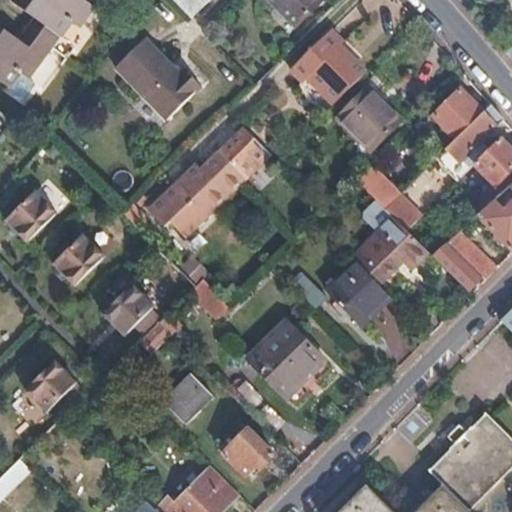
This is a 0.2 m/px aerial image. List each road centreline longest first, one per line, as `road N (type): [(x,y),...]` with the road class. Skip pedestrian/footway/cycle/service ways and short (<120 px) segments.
road 1 (residential): [(284,511),(511,286)]
road 2 (tertiary): [(424,0),(511,100)]
